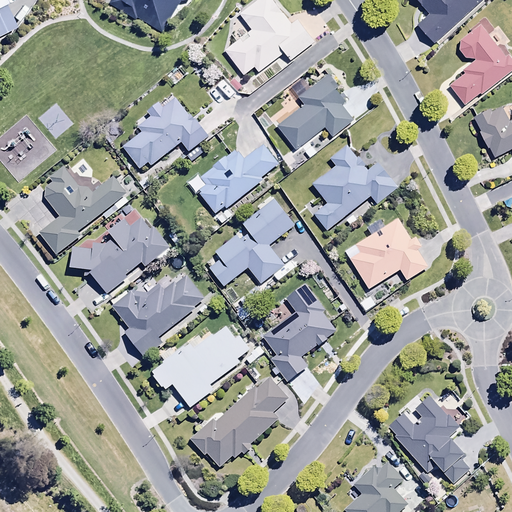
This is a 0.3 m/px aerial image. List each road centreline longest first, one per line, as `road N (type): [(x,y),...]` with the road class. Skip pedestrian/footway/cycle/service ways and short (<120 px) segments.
road 1 (residential): [(486,288),(478,240),(347,0)]
road 2 (residential): [(0,245),(128,422),(181,511)]
road 3 (residential): [(240,511),(302,454),(394,338),(421,320),(460,311)]
road 4 (track): [(104,511),(38,440),(0,376)]
